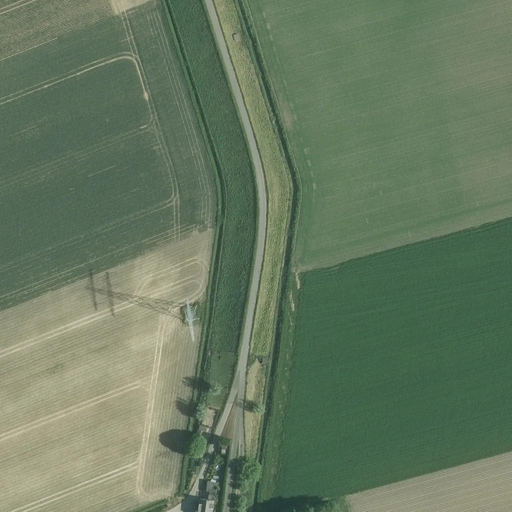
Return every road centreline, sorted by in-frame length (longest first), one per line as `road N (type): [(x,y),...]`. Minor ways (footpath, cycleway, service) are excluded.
road 1 (unclassified): [(246,361),(264,200),(207,0)]
road 2 (unclassified): [(246,361),(196,493),(180,511)]
road 3 (unclassified): [(226,511),(246,361)]
